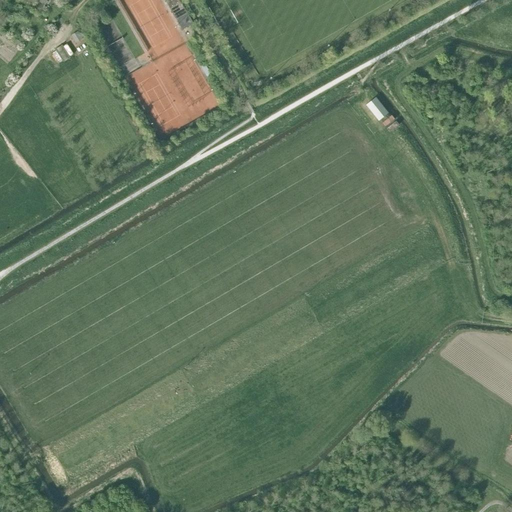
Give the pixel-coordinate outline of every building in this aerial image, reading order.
[(182,30),(192,24),(178,0),(168,0),(166,2),(182,30)] [(97,12),(100,17),(106,14),(103,9),(97,12)] [(77,32),(72,36),(76,43),(82,39),(77,32)] [(62,46),(55,50),(64,63),(70,58),(62,46)] [(378,121),(384,117),(388,114),(375,97),(365,105),(378,121)]
